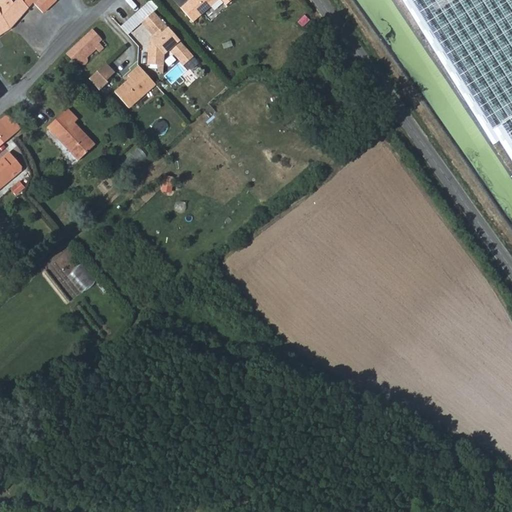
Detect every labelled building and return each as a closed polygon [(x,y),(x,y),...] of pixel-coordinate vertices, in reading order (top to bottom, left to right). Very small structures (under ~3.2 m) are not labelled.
[(18,0),(15,4),(12,0),(1,0),(0,1),(0,11),(11,27),(30,8),(20,0),(18,0)] [(20,0),(30,8),(32,10),(38,5),(47,12),(57,0),(20,0)] [(189,0),(189,1),(202,16),(218,0),(224,0),(227,3),(230,0),(189,0)] [(189,1),(182,7),(196,21),(202,16),(189,1)] [(0,35),(11,27),(0,11),(0,35)] [(196,57),(157,12),(144,23),(157,39),(151,44),(150,66),(167,66),(167,56),(172,52),(186,66),(196,57)] [(99,49),(102,52),(109,45),(96,31),(82,44),(93,55),(99,49)] [(91,61),(89,59),(93,55),(82,44),(67,59),(74,67),(79,63),(81,61),(87,65),(91,61)] [(102,52),(99,49),(93,55),(96,58),(102,52)] [(118,73),(109,63),(92,78),(104,90),(111,82),(109,81),(118,73)] [(131,110),(159,85),(142,66),(130,76),(132,78),(116,91),(131,110)] [(69,111),(54,126),(83,161),(101,146),(81,124),(86,120),(76,109),(72,114),(69,111)] [(14,136),(23,128),(10,113),(2,121),(14,136)] [(0,132),(8,141),(14,136),(2,121),(0,122),(0,132)] [(133,168),(148,155),(142,148),(126,161),(133,168)] [(8,162),(18,154),(14,149),(4,157),(8,162)] [(18,154),(8,162),(0,167),(0,189),(27,167),(18,154)] [(70,275),(85,293),(99,280),(85,263),(70,275)]
